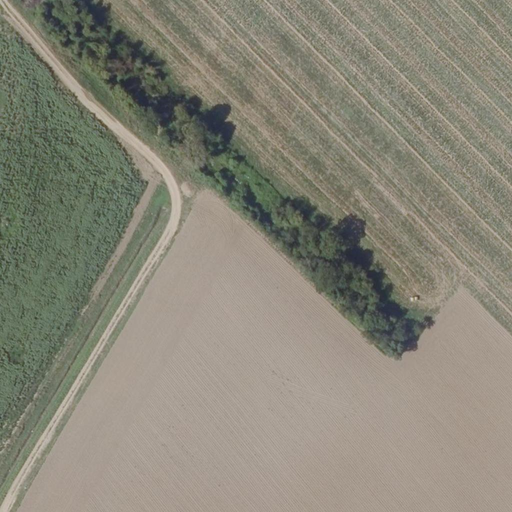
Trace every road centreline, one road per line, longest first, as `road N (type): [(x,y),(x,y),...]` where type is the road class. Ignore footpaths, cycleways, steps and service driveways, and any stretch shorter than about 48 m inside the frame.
road 1 (track): [(4,0),(111,94),(184,192),(175,232),(6,511)]
road 2 (track): [(59,49),(88,99),(157,149)]
